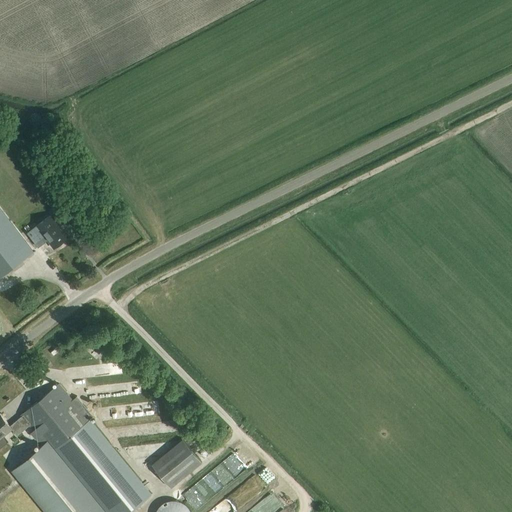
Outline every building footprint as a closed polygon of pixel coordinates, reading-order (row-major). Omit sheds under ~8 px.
[(0,209),(0,277),(33,251),(26,242),(0,209)] [(41,231),(31,238),(38,247),(39,246),(46,241),(47,240),(54,248),(67,239),(49,216),(37,226),(41,231)] [(96,352),(101,347),(96,342),(91,347),(96,352)] [(0,414),(0,448),(7,443),(3,438),(13,430),(17,436),(29,426),(33,430),(31,432),(42,446),(12,470),(46,511),(130,511),(151,495),(85,415),(89,412),(76,397),(72,400),(59,384),(21,416),(22,417),(10,426),(0,414)] [(77,385),(68,390),(73,398),(82,393),(77,385)] [(120,414),(120,415),(138,414),(137,403),(111,405),(112,415),(120,414)] [(89,410),(90,418),(101,417),(100,408),(89,410)] [(171,488),(202,462),(183,439),(152,464),(171,488)] [(250,484),(258,476),(250,468),(241,476),(250,484)] [(256,483),(260,487),(265,481),(262,477),(256,483)] [(211,511),(237,493),(231,484),(193,511),(211,511)] [(267,511),(255,496),(233,511),(267,511)]
